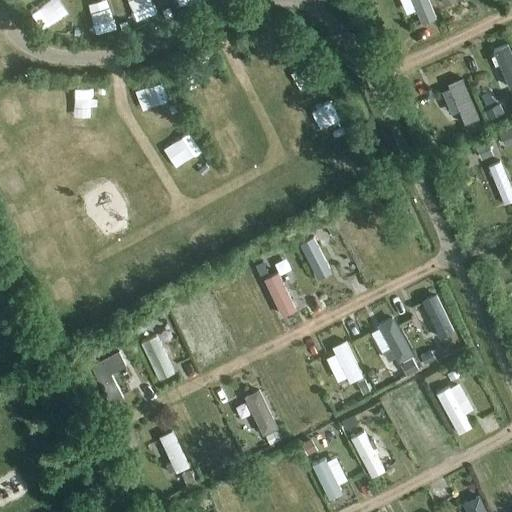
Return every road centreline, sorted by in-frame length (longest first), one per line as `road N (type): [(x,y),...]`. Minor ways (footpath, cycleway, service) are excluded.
road 1 (track): [(0,10),(20,38),(53,55),(105,56),(275,0),(302,1),(326,15),(373,77),(511,380)]
road 2 (track): [(511,233),(83,436)]
road 3 (track): [(511,430),(354,511)]
road 4 (track): [(373,77),(511,11)]
